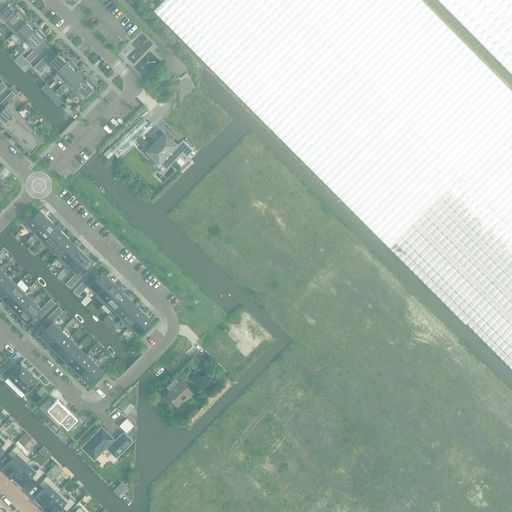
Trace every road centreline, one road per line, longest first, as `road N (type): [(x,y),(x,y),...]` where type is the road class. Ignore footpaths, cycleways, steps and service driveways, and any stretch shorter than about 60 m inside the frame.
road 1 (residential): [(38,186),(168,312),(169,338),(92,408),(0,325)]
road 2 (residential): [(38,186),(133,89),(133,79),(51,0)]
